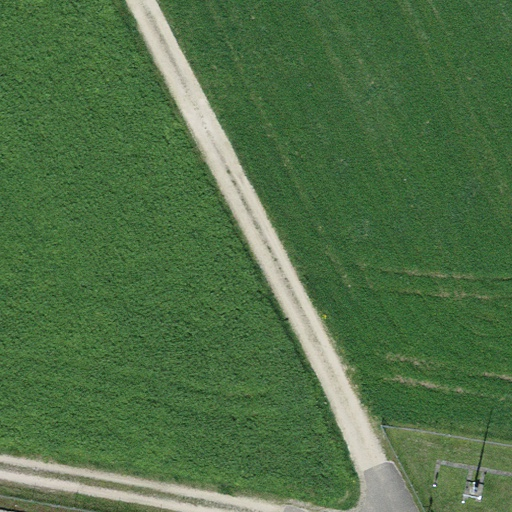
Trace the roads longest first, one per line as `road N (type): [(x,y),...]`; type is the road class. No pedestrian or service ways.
road 1 (track): [(140,0),(348,409),(383,511)]
road 2 (track): [(0,466),(248,511)]
